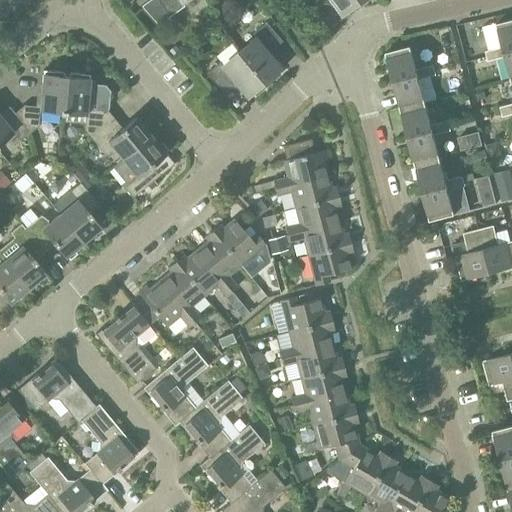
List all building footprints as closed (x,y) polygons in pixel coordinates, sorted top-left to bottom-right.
[(181,3),(184,0),(156,0),(169,17),(184,7),(181,3)] [(351,13),(363,4),(360,0),(311,0),(318,9),(327,2),(329,4),(333,4),(335,3),(343,15),(349,11),(351,13)] [(493,49),(496,59),(505,57),(503,52),(511,49),(511,19),(496,24),(502,47),(493,49)] [(256,38),(240,52),(268,85),(279,75),(278,73),(283,68),(274,57),(275,55),(276,51),(274,50),(283,42),(267,23),(253,34),(256,38)] [(417,75),(416,70),(410,46),(385,53),(393,81),(417,75)] [(487,62),(496,59),(493,49),(485,52),(487,62)] [(511,80),(511,79),(511,49),(503,52),(505,57),(511,80)] [(268,85),(240,52),(224,66),(221,62),(207,74),(223,93),(232,85),(234,87),(238,87),(239,86),(249,97),(255,92),(257,94),(268,85)] [(425,67),(427,78),(436,75),(433,65),(425,67)] [(393,81),(400,109),(425,103),(419,80),(427,78),(425,67),(416,70),(417,75),(393,81)] [(62,113),(65,76),(63,76),(63,73),(43,71),(39,107),(23,106),(14,114),(8,107),(29,133),(38,126),(39,111),(62,113)] [(105,86),(88,84),(89,75),(68,73),(68,76),(65,76),(62,113),(85,115),(84,131),(91,139),(114,120),(114,119),(110,122),(102,113),(108,109),(110,91),(105,86)] [(425,103),(400,109),(407,137),(432,130),(431,125),(425,103)] [(502,117),(511,115),(508,105),(499,107),(502,117)] [(29,133),(8,107),(8,108),(13,114),(4,122),(0,117),(0,143),(12,133),(19,141),(29,133)] [(114,150),(122,160),(151,136),(136,118),(118,133),(110,123),(114,120),(91,139),(104,155),(114,150)] [(439,123),(442,133),(450,131),(448,121),(439,123)] [(407,137),(415,165),(439,158),(433,135),(442,133),(439,123),(431,125),(432,130),(407,137)] [(120,184),(124,188),(132,198),(160,175),(156,178),(148,169),(165,154),(151,136),(122,160),(112,168),(123,182),(120,184)] [(282,149),(285,161),(282,161),(287,178),(273,181),(275,189),(327,175),(324,161),(328,160),(326,150),(313,153),(310,141),(282,149)] [(488,146),(487,146),(489,156),(500,153),(498,143),(488,146)] [(439,158),(415,165),(422,193),(447,186),(445,181),(439,158)] [(0,191),(11,183),(1,171),(0,171),(0,191)] [(327,175),(275,189),(277,196),(291,192),(295,208),(338,197),(336,187),(331,189),(327,175)] [(454,179),(456,189),(465,187),(462,177),(454,179)] [(422,193),(429,221),(436,220),(454,215),(448,191),(456,189),(454,179),(445,181),(447,186),(422,193)] [(68,207),(59,215),(83,243),(101,228),(86,210),(95,203),(99,207),(99,206),(79,183),(63,197),(68,207)] [(338,197),(295,208),(299,224),(285,228),(287,235),(340,221),(336,207),(341,206),(338,197)] [(40,216),(24,229),(44,253),(44,252),(41,248),(50,241),(65,258),(83,243),(59,215),(50,223),(40,216)] [(220,225),(212,232),(240,266),(265,245),(256,234),(250,239),(234,220),(223,229),(220,225)] [(303,238),(307,255),(350,243),(348,234),(343,235),(340,221),(287,235),(289,242),(303,238)] [(493,226),(478,230),(490,274),(511,267),(511,245),(511,242),(498,245),(493,226)] [(13,253),(4,261),(27,289),(45,274),(31,257),(40,249),(44,253),(24,229),(8,243),(13,253)] [(461,281),(490,274),(478,230),(463,234),(468,253),(455,256),(461,281)] [(240,266),(212,232),(205,238),(208,241),(197,251),(231,292),(237,287),(228,276),(240,266)] [(282,237),(268,241),(271,254),(286,250),(282,237)] [(350,243),(307,255),(315,286),(329,282),(327,275),(352,268),(348,254),(353,253),(350,243)] [(183,256),(175,262),(203,296),(216,286),(226,297),(231,292),(197,251),(186,259),(183,256)] [(0,292),(10,304),(27,289),(4,261),(0,264),(0,292)] [(191,307),(203,296),(175,262),(168,268),(171,272),(160,281),(194,323),(200,318),(191,307)] [(143,300),(136,306),(150,324),(158,318),(166,327),(179,316),(189,327),(194,323),(160,281),(149,290),(146,286),(138,293),(143,300)] [(288,332),(331,321),(329,311),(324,313),(320,298),(296,305),(294,297),(280,301),(288,332)] [(150,324),(136,306),(133,303),(95,334),(136,384),(154,368),(135,345),(136,336),(150,324)] [(334,330),(331,321),(288,332),(292,348),(278,352),(280,359),(333,345),(329,332),(334,330)] [(232,333),(224,336),(229,345),(236,342),(232,333)] [(229,345),(224,336),(217,339),(222,348),(229,345)] [(336,359),(333,345),(280,359),(282,366),(296,363),(300,379),(343,367),(341,358),(336,359)] [(179,422),(195,407),(183,394),(184,385),(207,366),(192,347),(143,389),(174,426),(179,422)] [(511,400),(511,359),(510,354),(482,361),(488,386),(502,383),(507,402),(511,400)] [(77,423),(80,421),(80,420),(95,408),(95,407),(55,359),(17,390),(35,411),(49,400),(58,400),(77,423)] [(346,377),(343,367),(300,379),(304,395),(290,398),(292,406),(345,392),(341,378),(346,377)] [(195,407),(179,422),(208,458),(230,441),(219,427),(219,418),(242,399),(227,380),(195,407)] [(348,406),(345,392),(292,406),(294,413),(308,409),(312,425),(355,414),(353,404),(348,406)] [(8,398),(0,404),(0,464),(11,478),(30,463),(11,440),(11,431),(26,419),(8,398)] [(84,464),(89,470),(102,484),(139,454),(98,404),(95,407),(95,408),(80,420),(80,421),(81,421),(99,443),(98,452),(84,464)] [(358,423),(355,414),(312,425),(316,441),(302,445),(305,453),(320,449),(334,445),(338,460),(359,445),(353,425),(358,423)] [(248,425),(230,441),(208,458),(199,466),(230,503),(251,485),(240,472),(241,463),(264,443),(248,425)] [(511,425),(492,431),(499,460),(511,456),(511,425)] [(350,487),(365,495),(388,456),(379,451),(377,456),(359,445),(338,460),(338,461),(327,469),(330,475),(343,483),(336,495),(343,499),(350,487)] [(382,511),(406,473),(394,466),(396,461),(388,456),(365,495),(379,504),(374,511),(382,511)] [(511,456),(499,460),(507,487),(511,485),(511,456)] [(102,484),(89,470),(75,481),(66,480),(47,457),(29,473),(47,495),(60,511),(81,511),(107,490),(102,484)] [(313,476),(306,460),(294,466),(301,482),(313,476)] [(251,485),(230,503),(220,511),(221,511),(261,511),(262,507),(285,488),(270,470),(251,485)] [(391,511),(392,511),(393,511),(410,511),(429,481),(421,476),(418,480),(406,473),(382,511),(391,511)] [(438,486),(429,481),(410,511),(439,511),(448,497),(435,490),(438,486)] [(0,485),(0,511),(60,511),(47,495),(33,506),(24,505),(5,482),(0,485)]
